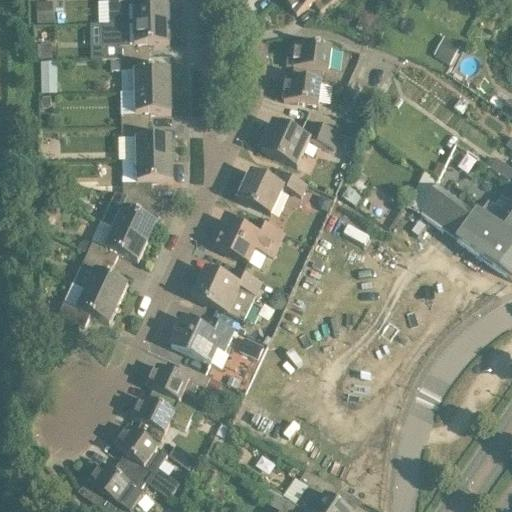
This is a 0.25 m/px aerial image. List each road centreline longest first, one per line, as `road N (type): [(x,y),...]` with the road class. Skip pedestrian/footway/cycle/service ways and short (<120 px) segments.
road 1 (residential): [(58,445),(103,396),(212,187)]
road 2 (residential): [(511,311),(460,346),(435,378),(412,430),(400,511)]
road 3 (residential): [(212,187),(258,88),(246,30),(206,1)]
road 4 (residential): [(212,187),(206,1)]
